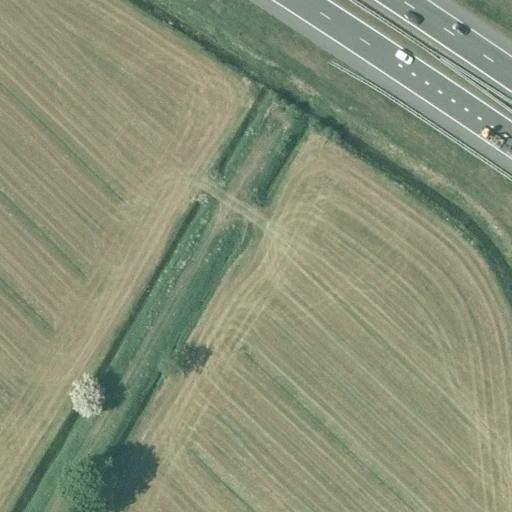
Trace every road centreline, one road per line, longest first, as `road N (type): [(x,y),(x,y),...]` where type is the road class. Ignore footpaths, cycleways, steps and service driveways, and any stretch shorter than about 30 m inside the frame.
road 1 (track): [(232,201),(52,511)]
road 2 (motorway): [(291,0),(511,144)]
road 3 (motorway): [(511,78),(395,0)]
